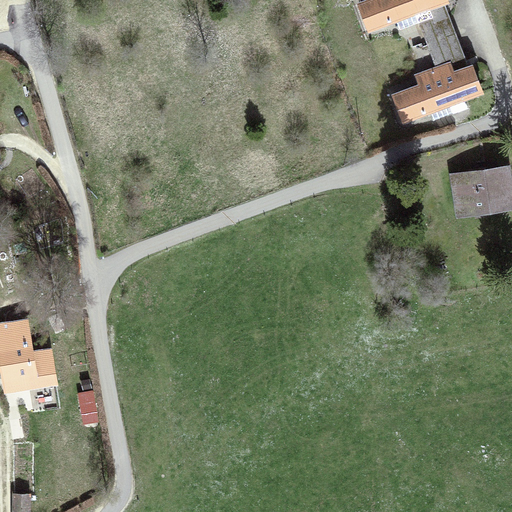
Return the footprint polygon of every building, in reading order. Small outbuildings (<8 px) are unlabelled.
[(396,19),(400,28),(445,10),(442,1),(445,0),(367,0),(377,26),(396,19)] [(463,97),(482,90),(472,64),(467,66),(463,57),(417,75),(420,84),(402,91),(411,117),(431,110),(434,119),(467,107),(463,97)] [(505,169),(456,176),(461,211),(510,203),(505,169)] [(13,376),(15,387),(35,383),(24,320),(0,324),(0,358),(3,378),(13,376)] [(11,494),(12,511),(28,511),(27,493),(11,494)]
